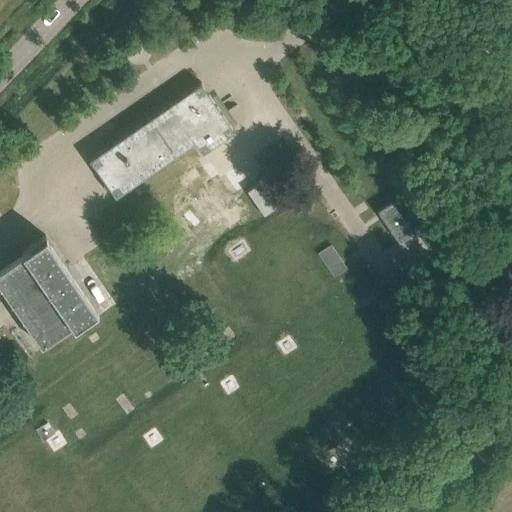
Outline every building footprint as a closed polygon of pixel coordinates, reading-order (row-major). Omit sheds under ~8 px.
[(115,195),(189,144),(195,140),(202,152),(234,129),(201,82),(90,158),(115,195)] [(248,190),(264,214),(284,201),(268,177),(248,190)] [(378,210),(399,241),(414,231),(393,199),(378,210)] [(0,270),(0,280),(43,342),(73,321),(74,324),(97,309),(46,235),(23,251),(25,253),(0,270)] [(318,252),(334,275),(347,266),(331,243),(318,252)]
